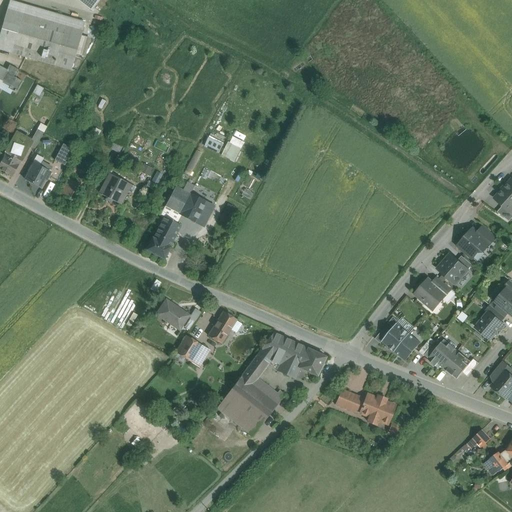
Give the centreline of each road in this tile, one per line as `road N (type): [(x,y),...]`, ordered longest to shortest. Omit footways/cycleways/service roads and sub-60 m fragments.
road 1 (residential): [(347,353),(155,270),(0,187)]
road 2 (residential): [(511,162),(347,353)]
road 3 (residential): [(347,353),(195,511)]
road 4 (residential): [(460,399),(347,353)]
